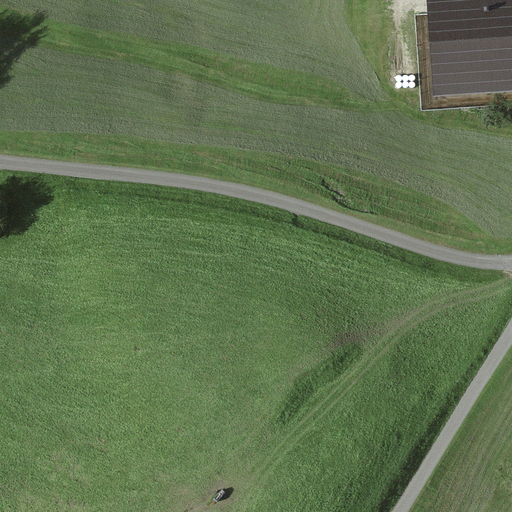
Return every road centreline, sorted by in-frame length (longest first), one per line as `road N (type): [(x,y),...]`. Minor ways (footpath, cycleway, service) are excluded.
road 1 (unclassified): [(511,266),(454,260),(261,199),(0,164)]
road 2 (unclassified): [(511,337),(413,511)]
